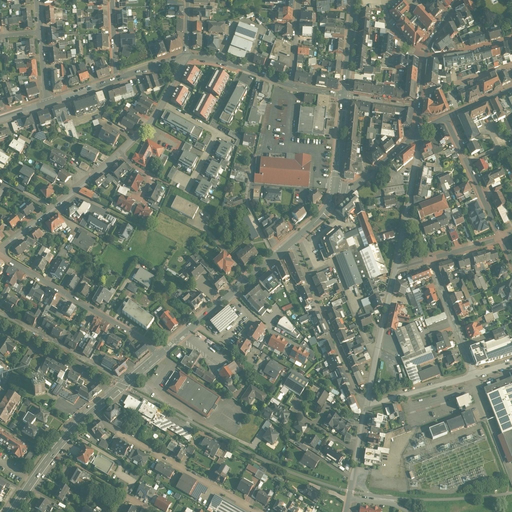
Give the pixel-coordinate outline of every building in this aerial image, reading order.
[(278,0),(278,4),(285,4),(285,10),(293,11),(293,0),(278,0)] [(325,0),(321,0),(316,1),(316,8),(321,8),(325,8),(329,7),(328,0),(325,0)] [(347,0),(339,0),(331,0),(332,3),(335,3),(335,6),(336,6),(336,9),(346,9),(347,0)] [(398,30),(413,46),(425,36),(413,23),(417,20),(426,30),(427,31),(436,23),(430,16),(428,18),(423,13),(425,11),(421,7),(415,13),(403,0),(402,0),(389,12),(389,13),(398,23),(399,23),(397,25),(397,26),(398,26),(400,28),(398,30)] [(431,0),(430,1),(432,3),(430,5),(429,4),(425,7),(434,18),(439,13),(439,14),(443,11),(440,7),(443,5),(439,0),(431,0)] [(474,0),(463,0),(468,9),(471,7),(477,5),(476,3),(476,2),(474,0)] [(464,4),(456,9),(459,14),(463,21),(466,26),(467,28),(470,27),(469,25),(473,22),(471,18),(464,4)] [(53,8),(45,9),(46,17),(67,15),(66,12),(62,12),(62,11),(57,11),(57,12),(54,13),(53,8)] [(177,8),(175,8),(175,13),(175,17),(183,18),(184,8),(177,8)] [(30,10),(22,11),(23,16),(16,16),(16,20),(31,18),(30,10)] [(205,11),(205,10),(204,10),(194,10),(193,17),(205,18),(205,11)] [(285,10),(283,10),(283,15),(275,15),(275,17),(273,17),(273,20),(282,21),(292,21),(293,11),(285,10)] [(371,11),(361,10),(360,20),(370,21),(371,11)] [(312,12),(301,11),(300,20),(305,20),(311,21),(312,12)] [(126,12),(117,13),(118,21),(133,20),(133,17),(132,17),(128,17),(127,18),(126,12)] [(92,19),(92,22),(108,21),(108,14),(98,14),(99,19),(92,19)] [(336,15),(327,14),(327,18),(321,17),(320,23),(326,24),(326,25),(335,25),(336,15)] [(459,14),(450,18),(453,24),(456,31),(464,28),(461,21),(463,21),(459,14)] [(46,17),(47,24),(55,24),(54,20),(63,19),(67,18),(67,15),(46,17)] [(12,20),(9,20),(9,26),(19,25),(18,23),(23,22),(24,27),(26,26),(26,28),(28,28),(28,29),(32,29),(31,18),(16,20),(12,20)] [(133,20),(118,21),(118,29),(127,28),(127,23),(130,23),(134,23),(133,20)] [(370,21),(360,20),(359,32),(368,33),(370,21)] [(92,22),(86,22),(86,29),(93,29),(93,27),(95,26),(95,25),(99,25),(99,30),(108,29),(108,21),(92,22)] [(300,23),(299,23),(299,31),(312,32),(312,27),(312,24),(312,23),(305,23),(300,23)] [(258,30),(239,24),(228,54),(243,59),(246,52),(249,53),(258,30)] [(453,24),(443,30),(446,35),(449,39),(458,34),(456,31),(453,24)] [(224,26),(209,25),(209,33),(223,34),(224,34),(224,26)] [(291,26),(283,26),(275,25),(272,25),(271,32),(282,33),(282,36),(287,36),(287,39),(291,39),(291,26)] [(344,35),(335,34),(335,27),(336,27),(337,25),(335,25),(326,25),(325,25),(324,37),(338,39),(343,40),(344,35)] [(336,27),(335,27),(335,34),(344,35),(345,28),(336,27)] [(55,29),(47,30),(48,38),(64,36),(64,33),(56,34),(55,29)] [(491,31),(488,32),(490,41),(501,38),(499,29),(495,30),(491,31)] [(276,38),(270,31),(268,37),(275,40),(276,40),(276,39),(276,38)] [(465,35),(459,37),(462,43),(467,41),(469,40),(468,38),(470,38),(468,34),(470,33),(465,35)] [(368,35),(359,34),(357,47),(367,48),(371,49),(372,42),(368,42),(368,35)] [(470,38),(468,38),(469,40),(470,46),(485,42),(482,34),(470,38)] [(135,35),(120,36),(121,47),(124,47),(124,48),(122,55),(128,57),(131,48),(129,48),(135,47),(135,35)] [(202,38),(198,37),(198,35),(194,35),(194,37),(192,37),(192,48),(193,48),(193,49),(196,49),(196,48),(201,48),(202,38)] [(275,40),(268,37),(264,36),(264,35),(262,41),(274,45),(275,42),(276,40),(275,40)] [(446,35),(434,44),(435,46),(433,49),(436,52),(440,52),(446,47),(448,50),(448,51),(455,50),(451,43),(449,39),(446,35)] [(64,36),(48,38),(49,45),(57,44),(56,40),(65,39),(64,36)] [(102,37),(97,37),(97,38),(97,49),(108,49),(107,37),(102,37)] [(171,40),(170,38),(165,40),(169,53),(182,48),(178,37),(171,40)] [(384,37),(383,37),(381,57),(391,58),(393,38),(384,37)] [(217,39),(211,38),(211,40),(210,40),(208,49),(209,49),(209,50),(212,51),(213,50),(217,51),(219,42),(216,41),(217,39)] [(33,40),(25,41),(26,45),(21,46),(21,44),(16,44),(17,49),(34,48),(33,40)] [(338,41),(335,41),(331,41),(330,46),(334,46),(333,52),(342,53),(343,42),(338,41)] [(274,45),(270,56),(276,58),(278,51),(287,54),(287,46),(283,45),(275,42),(274,45)] [(507,43),(498,46),(501,56),(501,57),(510,55),(507,43)] [(153,45),(152,44),(148,46),(152,56),(156,54),(154,49),(153,45)] [(162,44),(157,46),(156,44),(153,45),(154,49),(156,54),(157,57),(166,54),(162,44)] [(498,46),(489,48),(492,59),(496,57),(501,56),(498,46)] [(309,48),(298,47),(298,55),(303,55),(313,56),(313,52),(309,52),(309,48)] [(367,48),(357,47),(356,58),(366,59),(367,48)] [(34,48),(17,49),(17,54),(22,53),(22,52),(26,51),(27,56),(35,55),(34,48)] [(489,48),(480,51),(483,61),(487,60),(488,66),(493,64),(492,59),(489,48)] [(57,49),(49,50),(50,57),(66,56),(66,53),(58,54),(57,49)] [(480,51),(471,53),(473,63),(483,61),(480,51)] [(261,56),(256,55),(253,63),(263,67),(266,58),(268,55),(263,53),(261,56)] [(461,55),(464,66),(464,67),(467,67),(467,65),(470,64),(470,66),(474,65),(471,53),(467,54),(466,54),(464,55),(461,55)] [(464,66),(461,55),(458,55),(458,56),(455,56),(452,56),(451,57),(449,57),(448,57),(446,57),(442,58),(444,70),(447,70),(456,68),(457,69),(457,68),(460,68),(460,69),(460,68),(460,67),(464,66)] [(66,56),(50,57),(51,65),(59,64),(58,60),(66,59),(66,56)] [(366,59),(356,58),(355,71),(364,72),(365,69),(366,59)] [(395,69),(407,70),(417,71),(418,60),(417,60),(398,58),(396,58),(395,69)] [(102,68),(95,70),(98,79),(109,75),(106,66),(103,59),(99,60),(102,68)] [(434,59),(433,61),(427,60),(427,65),(426,69),(425,75),(426,75),(426,76),(438,77),(438,72),(438,70),(439,66),(439,62),(438,61),(438,60),(434,59)] [(286,67),(271,60),(268,68),(273,70),(272,71),(275,72),(282,75),(286,67)] [(35,61),(27,62),(28,67),(19,68),(15,68),(16,71),(20,71),(36,69),(35,61)] [(341,64),(333,63),(322,61),(322,66),(331,67),(331,73),(340,74),(341,64)] [(84,65),(77,68),(77,73),(78,75),(80,82),(89,79),(86,71),(84,65)] [(76,67),(69,70),(71,77),(67,78),(69,86),(78,83),(76,76),(78,75),(77,73),(77,68),(76,67)] [(182,82),(192,87),(194,84),(196,85),(200,78),(198,77),(200,73),(189,68),(187,72),(184,77),(182,82)] [(309,74),(301,73),(302,69),(297,68),(296,72),(294,81),(310,85),(313,70),(310,69),(309,74)] [(36,69),(20,71),(20,74),(28,73),(29,77),(29,78),(37,77),(36,69)] [(56,69),(52,70),(52,72),(51,72),(53,92),(61,91),(61,87),(63,87),(63,85),(61,85),(61,83),(57,83),(57,80),(60,80),(60,78),(59,71),(57,71),(56,69)] [(417,71),(407,70),(406,83),(416,84),(417,71)] [(505,72),(501,73),(500,70),(495,72),(495,74),(496,76),(497,75),(502,86),(510,82),(506,73),(505,72)] [(207,92),(219,98),(227,82),(228,79),(229,78),(218,72),(216,76),(214,75),(207,87),(209,88),(207,92)] [(329,73),(321,72),(320,78),(328,80),(328,75),(329,73)] [(495,74),(488,77),(489,79),(494,89),(493,89),(494,91),(501,88),(496,76),(495,74)] [(438,77),(426,76),(425,86),(437,87),(437,83),(438,77)] [(149,79),(153,89),(152,89),(153,90),(159,88),(157,81),(155,77),(149,79)] [(149,79),(149,78),(143,80),(146,91),(152,89),(153,89),(149,79)] [(328,80),(320,78),(318,78),(316,86),(326,87),(328,80)] [(332,80),(328,79),(328,80),(326,87),(337,89),(338,85),(339,86),(339,82),(339,81),(332,80)] [(472,79),(466,81),(468,85),(470,84),(471,87),(475,86),(475,85),(472,79)] [(489,79),(485,80),(483,81),(479,83),(483,92),(483,94),(493,89),(494,89),(489,79)] [(373,83),(362,81),(362,83),(354,82),(353,87),(354,87),(354,92),(371,94),(373,84),(373,83)] [(264,84),(260,83),(259,84),(257,90),(256,97),(257,97),(265,99),(265,97),(266,97),(267,91),(268,86),(264,85),(264,84)] [(394,84),(384,83),(383,85),(382,96),(392,98),(394,89),(394,84)] [(416,84),(406,83),(405,91),(406,91),(404,100),(414,101),(416,84)] [(9,84),(3,86),(7,97),(6,97),(9,106),(12,105),(16,104),(13,95),(10,96),(10,94),(12,94),(11,90),(9,84)] [(247,88),(239,84),(237,87),(239,88),(237,90),(225,114),(224,116),(222,115),(219,121),(227,125),(229,125),(228,124),(229,121),(231,122),(233,118),(232,117),(233,114),(235,114),(237,111),(235,110),(237,107),(238,108),(240,104),(239,104),(240,101),(242,102),(244,98),(242,97),(243,95),(245,96),(247,92),(245,91),(247,88)] [(383,85),(373,84),(371,94),(382,96),(383,85)] [(35,85),(25,88),(28,97),(37,94),(38,93),(35,85)] [(123,86),(107,91),(110,100),(114,98),(120,96),(122,96),(126,94),(123,86)] [(465,93),(463,86),(456,89),(461,102),(467,100),(469,103),(481,98),(479,94),(476,88),(465,93)] [(222,115),(224,116),(225,114),(237,90),(239,88),(237,87),(222,115)] [(15,94),(13,95),(16,104),(19,103),(19,102),(22,102),(19,93),(18,93),(17,88),(11,90),(12,94),(15,93),(15,94)] [(187,98),(188,94),(178,88),(176,93),(175,93),(173,98),(171,103),(181,108),(183,104),(185,105),(188,98),(187,98)] [(397,90),(394,89),(392,98),(404,100),(406,91),(405,91),(397,90)] [(253,90),(249,107),(252,108),(256,109),(256,108),(257,103),(255,103),(257,97),(256,97),(257,90),(253,90)] [(437,91),(435,92),(434,94),(434,93),(434,94),(433,95),(433,97),(435,97),(435,99),(434,99),(434,100),(433,101),(423,100),(422,115),(432,116),(433,117),(435,117),(435,116),(439,115),(449,111),(440,90),(437,91)] [(126,94),(122,96),(124,100),(135,97),(133,92),(126,94)] [(96,98),(92,99),(90,100),(72,106),(75,116),(82,114),(83,114),(85,113),(95,110),(100,108),(98,103),(105,101),(102,93),(95,95),(96,98)] [(195,115),(206,121),(207,120),(208,118),(216,102),(205,96),(203,100),(201,99),(195,111),(196,112),(195,115)] [(146,101),(143,99),(142,99),(139,104),(149,110),(153,104),(146,101)] [(458,117),(459,121),(460,119),(460,118),(497,102),(497,100),(458,117)] [(360,103),(352,101),(351,111),(353,112),(358,113),(360,103)] [(498,103),(497,102),(460,118),(460,119),(459,121),(463,129),(469,141),(473,139),(474,140),(483,141),(480,135),(477,129),(481,127),(478,121),(482,119),(483,120),(491,116),(492,118),(495,116),(498,122),(505,118),(500,106),(498,103)] [(370,104),(360,103),(358,113),(358,114),(358,117),(364,118),(363,119),(366,120),(367,114),(369,114),(370,104)] [(511,112),(511,111),(509,105),(507,105),(506,103),(503,105),(500,106),(505,118),(505,119),(511,116),(510,113),(511,112)] [(149,110),(139,104),(136,108),(135,110),(139,112),(146,115),(149,110)] [(384,107),(373,105),(372,114),(376,114),(383,115),(384,107)] [(64,106),(53,109),(56,119),(61,117),(63,124),(69,122),(67,115),(64,106)] [(136,108),(131,106),(129,110),(137,115),(139,112),(135,110),(136,108)] [(396,108),(384,107),(383,115),(382,122),(387,123),(387,119),(388,116),(394,117),(395,114),(396,108)] [(256,109),(252,108),(252,109),(251,109),(248,122),(251,123),(255,124),(259,125),(261,116),(258,116),(258,115),(257,115),(258,109),(256,108),(256,109)] [(413,111),(396,108),(395,114),(398,115),(402,115),(402,117),(401,124),(400,126),(402,127),(410,128),(413,111)] [(48,111),(37,115),(40,125),(45,123),(50,121),(52,127),(55,125),(53,119),(51,120),(48,111)] [(305,115),(269,111),(261,181),(272,183),(272,184),(293,186),(298,135),(303,136),(305,115)] [(353,112),(351,111),(350,121),(357,122),(358,117),(358,114),(353,114),(353,112)] [(196,131),(187,126),(183,124),(181,123),(177,121),(174,120),(174,119),(168,116),(169,114),(165,112),(161,120),(160,122),(161,122),(162,121),(164,122),(163,124),(167,125),(168,124),(171,125),(170,127),(173,129),(174,127),(177,129),(176,130),(180,132),(181,131),(183,132),(182,134),(186,136),(187,134),(190,136),(189,137),(194,140),(195,138),(197,140),(197,141),(198,140),(203,132),(197,129),(196,131)] [(133,116),(130,114),(127,120),(125,119),(137,125),(140,120),(133,116)] [(383,115),(376,114),(375,118),(373,117),(373,119),(372,125),(382,126),(382,122),(383,115)] [(31,117),(21,120),(24,129),(30,127),(34,126),(33,122),(34,122),(34,120),(32,120),(31,117)] [(505,118),(498,122),(501,129),(502,129),(504,133),(508,132),(511,130),(505,119),(505,118)] [(137,125),(125,119),(122,124),(127,128),(132,130),(135,125),(136,126),(137,125)] [(396,120),(387,119),(387,123),(382,122),(382,126),(393,127),(393,124),(396,124),(396,120)] [(21,120),(11,124),(14,132),(24,129),(21,120)] [(72,121),(69,122),(63,124),(66,132),(70,130),(71,131),(73,138),(78,141),(78,140),(72,121)] [(357,122),(350,121),(348,134),(356,135),(357,122)] [(396,124),(393,124),(393,127),(382,126),(381,131),(395,133),(395,139),(396,145),(403,139),(402,133),(403,133),(404,133),(403,128),(402,128),(402,127),(400,126),(401,124),(398,124),(396,124)] [(443,126),(434,131),(437,138),(441,147),(446,145),(444,141),(449,139),(443,126)] [(119,136),(105,127),(99,137),(103,139),(102,140),(110,144),(114,146),(119,136)] [(371,130),(367,129),(366,142),(366,157),(372,152),(372,142),(375,140),(376,135),(381,136),(381,131),(371,130)] [(395,133),(381,131),(381,136),(381,137),(383,138),(395,139),(395,133)] [(39,133),(37,134),(34,138),(43,143),(46,140),(43,132),(39,133)] [(232,138),(237,140),(239,142),(241,137),(235,133),(232,138)] [(256,136),(245,134),(242,145),(243,145),(243,142),(249,144),(248,147),(253,148),(254,145),(256,136)] [(356,135),(348,134),(347,145),(355,145),(356,138),(356,135)] [(31,141),(20,136),(18,139),(19,139),(25,143),(29,145),(31,141)] [(429,142),(428,143),(434,156),(443,151),(441,147),(437,138),(434,140),(434,141),(429,143),(429,142)] [(387,141),(385,139),(381,142),(382,145),(380,147),(386,154),(394,147),(388,140),(387,141)] [(17,142),(13,140),(9,148),(13,151),(20,155),(24,146),(17,142)] [(147,141),(138,156),(135,155),(133,160),(136,161),(135,162),(145,167),(152,154),(158,158),(163,149),(147,141)] [(477,142),(467,147),(471,155),(479,151),(478,148),(479,147),(477,142)] [(181,151),(184,152),(188,154),(192,147),(186,143),(181,151)] [(197,143),(194,148),(202,152),(204,147),(197,143)] [(226,146),(222,143),(215,156),(222,159),(225,161),(232,149),(226,146)] [(434,156),(428,143),(423,145),(422,150),(425,154),(421,156),(424,162),(434,157),(434,156)] [(355,145),(347,145),(346,154),(356,155),(357,145),(355,145)] [(415,147),(410,146),(390,163),(397,172),(413,158),(415,147)] [(99,154),(85,147),(81,156),(81,155),(85,157),(84,158),(91,161),(91,160),(94,162),(94,163),(99,154)] [(5,155),(0,152),(0,163),(5,166),(13,151),(9,148),(5,155)] [(372,152),(366,157),(372,165),(383,156),(377,148),(372,152)] [(449,149),(443,152),(445,155),(446,157),(452,155),(451,153),(449,149)] [(443,151),(434,156),(434,157),(436,160),(445,155),(443,152),(443,151)] [(65,158),(54,152),(50,160),(61,166),(61,167),(63,168),(64,168),(66,164),(65,164),(66,162),(63,161),(65,158)] [(184,152),(178,164),(178,165),(178,164),(182,166),(188,170),(188,169),(191,171),(192,172),(198,159),(192,156),(191,157),(190,156),(191,155),(188,154),(184,152)] [(356,155),(346,154),(345,164),(355,165),(356,158),(356,155)] [(168,158),(162,155),(158,163),(164,165),(168,158)] [(433,164),(426,163),(425,167),(429,167),(434,168),(440,168),(436,160),(434,161),(435,163),(433,164)] [(483,161),(476,164),(476,165),(475,165),(477,168),(480,173),(488,169),(487,167),(486,164),(485,165),(483,161)] [(89,166),(82,162),(79,168),(86,172),(89,166)] [(124,166),(120,162),(115,167),(123,174),(128,170),(128,169),(124,166)] [(219,166),(212,162),(205,175),(212,178),(215,180),(221,168),(222,168),(219,166)] [(355,165),(345,164),(344,174),(354,174),(361,174),(362,165),(355,165)] [(60,173),(44,165),(40,172),(47,176),(55,180),(57,177),(65,183),(71,177),(62,170),(60,173)] [(34,172),(24,167),(20,173),(26,177),(22,184),(26,186),(34,172)] [(115,167),(110,171),(115,176),(118,179),(123,174),(115,167)] [(172,180),(177,170),(172,168),(167,177),(172,180)] [(428,170),(419,169),(417,178),(427,180),(434,181),(435,178),(430,177),(431,171),(428,170)] [(233,170),(233,171),(232,170),(231,175),(236,176),(236,179),(237,181),(244,182),(245,178),(243,177),(243,176),(244,176),(244,173),(237,172),(233,170)] [(491,175),(482,179),(486,187),(491,185),(494,184),(494,183),(493,181),(504,176),(502,170),(491,175)] [(447,173),(438,177),(439,181),(441,185),(440,185),(440,186),(443,192),(446,199),(449,197),(444,185),(445,184),(445,183),(447,183),(449,186),(454,183),(452,179),(450,180),(447,173)] [(101,174),(93,181),(98,187),(102,184),(105,188),(109,185),(109,184),(106,181),(106,180),(105,180),(101,174)] [(109,174),(106,177),(107,178),(105,180),(106,180),(106,181),(109,184),(114,180),(112,178),(109,174)] [(133,175),(130,181),(139,186),(143,180),(136,176),(133,175)] [(427,180),(417,178),(415,188),(425,190),(427,180)] [(139,186),(130,181),(127,187),(130,189),(136,192),(139,186)] [(209,184),(202,181),(195,194),(202,198),(205,200),(205,199),(212,187),(212,186),(209,184)] [(467,184),(459,188),(463,195),(468,193),(471,191),(467,184)] [(160,189),(153,185),(149,191),(159,196),(162,190),(160,189)] [(50,186),(41,192),(46,199),(54,194),(51,191),(52,190),(50,186)] [(122,188),(120,187),(118,191),(119,192),(118,193),(125,197),(128,191),(122,188)] [(425,190),(415,188),(413,197),(414,204),(423,200),(422,199),(422,198),(424,198),(425,200),(429,199),(429,197),(429,196),(430,193),(426,192),(427,190),(425,190)] [(459,188),(453,190),(455,194),(454,194),(457,200),(464,196),(463,195),(459,188)] [(94,194),(84,189),(79,193),(91,199),(92,197),(94,194)] [(274,191),(266,190),(265,194),(265,199),(275,200),(275,201),(280,201),(281,191),(274,191)] [(471,191),(468,193),(472,201),(477,198),(474,190),(471,191)] [(159,196),(149,191),(146,197),(154,201),(156,202),(159,196)] [(313,191),(310,191),(309,193),(311,195),(307,199),(313,206),(322,198),(316,191),(314,193),(313,191)] [(357,192),(336,211),(342,217),(344,220),(343,221),(345,223),(349,219),(348,218),(351,215),(354,219),(357,218),(357,216),(365,213),(358,196),(359,196),(357,192)] [(501,194),(491,198),(497,209),(504,206),(506,205),(501,194)] [(128,200),(122,196),(117,206),(123,209),(128,200)] [(435,200),(431,201),(427,202),(427,203),(423,204),(420,206),(419,205),(419,206),(419,208),(416,209),(415,209),(420,221),(420,220),(429,217),(434,215),(435,218),(435,219),(440,217),(443,216),(448,213),(452,212),(450,208),(448,209),(443,196),(442,196),(442,197),(439,198),(435,199),(435,200)] [(198,208),(177,197),(171,209),(188,218),(192,220),(198,208)] [(384,199),(383,199),(384,203),(385,206),(384,206),(385,207),(385,208),(386,208),(385,207),(395,205),(395,204),(393,197),(391,198),(385,199),(384,199)] [(231,200),(230,200),(227,199),(224,199),(223,203),(224,203),(223,208),(228,209),(233,207),(233,206),(243,203),(241,198),(235,200),(235,201),(234,202),(233,201),(232,200),(231,200)] [(134,203),(128,200),(123,209),(129,212),(133,205),(134,203)] [(483,221),(479,211),(480,211),(476,202),(468,206),(470,208),(467,210),(470,217),(470,218),(473,224),(473,223),(477,231),(481,229),(481,231),(488,228),(484,220),(483,221)] [(34,210),(29,203),(21,210),(26,216),(31,212),(34,210)] [(79,209),(83,214),(85,216),(90,207),(84,203),(82,206),(80,209),(79,209)] [(73,204),(65,210),(70,217),(76,212),(80,217),(83,214),(79,209),(78,211),(73,204)] [(146,209),(139,206),(138,207),(135,214),(134,215),(141,218),(146,209)] [(504,206),(497,209),(504,224),(509,222),(505,214),(507,213),(504,206)] [(300,208),(292,215),(294,218),(298,222),(299,222),(303,219),(302,219),(306,215),(300,208)] [(146,209),(141,218),(147,221),(152,212),(146,209)] [(21,210),(16,214),(22,218),(26,216),(21,210)] [(459,212),(449,217),(450,219),(453,218),(455,222),(454,222),(456,226),(463,222),(463,223),(464,223),(460,215),(459,212)] [(371,231),(365,213),(357,216),(357,218),(361,228),(369,249),(366,250),(358,253),(355,245),(349,248),(362,284),(363,284),(377,278),(379,277),(388,274),(379,252),(378,247),(375,241),(373,236),(371,231)] [(105,221),(93,214),(88,222),(88,223),(105,233),(110,224),(105,221)] [(58,215),(45,225),(52,233),(55,231),(55,232),(62,227),(64,229),(67,227),(64,224),(58,215)] [(16,219),(14,216),(10,219),(3,216),(1,219),(0,221),(5,224),(7,222),(12,229),(20,222),(17,218),(16,219)] [(116,220),(108,216),(105,221),(110,224),(113,226),(116,220)] [(247,216),(242,218),(248,229),(253,227),(247,216)] [(273,225),(267,216),(260,220),(261,223),(264,228),(267,225),(269,227),(273,225)] [(445,218),(436,221),(439,229),(449,226),(447,222),(445,217),(445,218)] [(85,228),(88,223),(88,222),(83,219),(79,225),(85,228)] [(282,221),(275,226),(274,224),(273,225),(269,227),(263,232),(268,241),(275,235),(277,237),(278,237),(281,235),(281,234),(284,232),(288,229),(288,228),(286,225),(286,223),(284,221),(282,221)] [(436,221),(422,226),(425,235),(425,234),(439,229),(436,221)] [(132,229),(124,225),(118,235),(120,236),(120,238),(124,240),(125,239),(127,240),(132,229)] [(253,227),(248,229),(253,240),(258,237),(253,227)] [(454,227),(451,231),(452,233),(449,234),(452,242),(459,239),(454,227)] [(33,232),(30,234),(31,235),(28,238),(35,242),(37,241),(35,239),(36,239),(37,240),(38,240),(37,240),(40,238),(44,235),(42,232),(40,233),(37,229),(36,229),(36,228),(33,231),(33,232)] [(342,236),(335,228),(320,241),(324,250),(320,251),(324,261),(336,257),(348,289),(362,284),(349,248),(344,235),(342,236)] [(366,250),(369,249),(361,228),(358,230),(366,250)] [(356,229),(344,235),(349,248),(355,245),(352,238),(358,235),(356,229)] [(86,236),(82,234),(78,241),(76,240),(73,244),(85,251),(89,244),(91,246),(94,241),(86,236)] [(35,242),(28,238),(26,241),(28,244),(33,247),(35,242)] [(22,241),(13,248),(16,251),(19,255),(28,248),(22,241)] [(42,246),(38,255),(41,257),(46,249),(42,246)] [(250,246),(237,257),(244,265),(257,254),(250,246)] [(488,251),(479,253),(482,264),(497,259),(495,251),(495,252),(491,253),(492,256),(490,256),(488,251)] [(301,273),(292,253),(284,260),(285,263),(286,263),(291,277),(301,273)] [(485,269),(482,264),(479,253),(472,255),(475,266),(480,264),(481,267),(482,271),(485,270),(485,269)] [(40,259),(34,268),(42,272),(43,270),(43,271),(44,268),(47,263),(49,264),(53,257),(49,255),(45,260),(43,259),(42,260),(40,259)] [(233,265),(224,255),(217,261),(216,260),(213,263),(214,264),(221,272),(222,271),(226,275),(228,275),(230,273),(230,271),(228,269),(232,266),(233,265)] [(196,258),(194,259),(192,257),(188,261),(192,265),(183,274),(187,278),(190,275),(194,279),(203,271),(198,265),(197,263),(198,262),(196,260),(197,259),(196,258)] [(467,257),(457,260),(458,263),(460,271),(470,268),(470,266),(467,257)] [(58,260),(50,274),(59,280),(61,277),(60,277),(62,274),(63,274),(67,266),(58,260)] [(209,266),(203,260),(200,263),(207,268),(209,266)] [(452,261),(437,266),(440,273),(446,271),(446,272),(452,270),(451,268),(453,267),(454,267),(452,261)] [(289,277),(282,262),(276,267),(282,281),(285,280),(285,282),(289,280),(288,278),(289,277)] [(504,265),(499,268),(498,266),(496,267),(496,269),(495,270),(498,278),(502,276),(504,279),(508,277),(507,274),(505,270),(506,270),(504,265)] [(18,271),(11,266),(6,274),(10,276),(7,281),(10,283),(18,271)] [(75,271),(69,268),(66,274),(71,277),(72,274),(73,275),(75,271)] [(161,273),(153,268),(152,271),(156,274),(154,276),(158,278),(161,273)] [(428,269),(406,277),(407,280),(409,285),(431,277),(428,269)] [(146,274),(140,270),(134,280),(141,285),(144,280),(143,279),(146,274)] [(18,271),(10,283),(10,284),(9,285),(13,287),(14,285),(17,280),(21,282),(25,275),(18,271)] [(269,273),(266,276),(262,279),(259,282),(265,289),(268,293),(272,290),(269,286),(275,281),(269,273)] [(301,273),(291,277),(293,281),(295,280),(298,285),(302,284),(301,283),(305,282),(301,273)] [(72,274),(71,277),(70,279),(67,282),(68,282),(66,286),(73,290),(78,281),(75,279),(76,276),(73,275),(72,274)] [(322,274),(312,278),(316,288),(324,284),(326,283),(324,278),(322,274)] [(447,275),(442,277),(446,287),(454,284),(459,282),(457,277),(452,279),(450,274),(447,275)] [(141,285),(148,289),(155,279),(149,275),(146,281),(144,280),(141,285)] [(220,276),(216,280),(211,275),(208,278),(207,279),(212,284),(218,291),(218,290),(226,283),(227,283),(220,276)] [(478,279),(476,275),(472,277),(477,289),(481,287),(478,279)] [(482,277),(478,279),(481,287),(483,292),(487,290),(482,277)] [(377,278),(363,284),(368,298),(378,294),(373,283),(380,281),(380,280),(377,278)] [(326,283),(324,284),(326,288),(335,284),(336,285),(338,284),(336,279),(326,283)] [(402,282),(397,281),(394,294),(404,296),(404,293),(405,293),(406,290),(410,288),(409,285),(407,280),(402,282)] [(272,290),(268,293),(270,295),(280,286),(275,281),(269,286),(272,290)] [(511,284),(510,282),(495,289),(498,294),(501,293),(501,292),(503,291),(508,300),(511,299),(511,297),(511,284)] [(138,289),(130,284),(127,289),(134,294),(138,289)] [(324,284),(316,288),(320,298),(329,294),(326,288),(324,284)] [(83,285),(82,285),(82,286),(78,293),(85,297),(87,298),(89,295),(87,294),(91,288),(85,285),(85,286),(83,285)] [(256,285),(243,296),(248,302),(255,295),(261,290),(256,285)] [(39,288),(35,286),(29,296),(32,298),(33,297),(40,301),(44,295),(44,294),(37,290),(39,288)] [(425,286),(419,289),(420,292),(422,298),(421,295),(425,294),(424,293),(428,292),(425,286)] [(465,288),(461,289),(462,292),(463,292),(466,300),(468,299),(470,299),(466,287),(465,288)] [(7,289),(5,288),(0,296),(4,299),(10,289),(8,288),(7,288),(7,289)] [(57,294),(48,288),(44,294),(44,295),(48,297),(44,303),(49,306),(57,294)] [(100,288),(92,302),(100,306),(103,301),(104,302),(109,294),(100,288)] [(307,288),(299,291),(304,302),(304,303),(307,301),(312,299),(307,288)] [(263,292),(261,290),(255,295),(260,299),(262,298),(265,296),(267,298),(270,295),(268,293),(265,289),(264,290),(264,291),(263,292)] [(428,292),(424,293),(425,294),(429,305),(431,304),(432,305),(433,305),(435,304),(435,303),(435,302),(437,301),(433,290),(428,292)] [(413,295),(412,292),(408,293),(407,294),(412,307),(418,308),(415,300),(413,295)] [(420,292),(413,295),(415,300),(422,298),(420,292)] [(461,292),(449,297),(453,305),(461,302),(460,299),(463,297),(461,292)] [(198,293),(191,299),(186,294),(183,296),(184,297),(182,300),(181,298),(181,299),(185,304),(188,302),(195,310),(205,301),(198,293)] [(109,294),(104,302),(108,304),(113,296),(109,294)] [(378,294),(368,298),(371,304),(380,300),(378,294)] [(19,300),(10,295),(6,300),(2,308),(9,312),(14,305),(16,306),(19,300)] [(260,299),(255,295),(248,302),(252,307),(258,313),(262,316),(268,308),(266,306),(260,299)] [(368,298),(361,301),(363,307),(365,307),(368,316),(370,315),(374,314),(368,298)] [(423,300),(422,298),(415,300),(418,308),(420,313),(420,315),(423,314),(419,303),(419,301),(423,300)] [(342,299),(331,304),(333,307),(344,302),(342,299)] [(380,300),(371,304),(374,312),(378,310),(377,308),(382,306),(380,300)] [(468,302),(453,308),(457,317),(466,313),(465,313),(463,308),(469,306),(468,302)] [(154,320),(129,303),(126,307),(123,311),(122,313),(147,331),(154,320)] [(501,303),(490,308),(492,313),(493,314),(504,309),(501,303)] [(76,308),(68,304),(63,311),(62,313),(70,318),(76,308)] [(396,308),(391,306),(388,321),(397,323),(398,323),(398,321),(408,323),(410,317),(400,315),(401,309),(396,308)] [(340,307),(327,313),(331,323),(339,320),(341,319),(345,318),(340,307)] [(228,308),(211,324),(217,330),(219,333),(237,318),(228,308)] [(33,316),(29,313),(24,321),(33,326),(37,318),(40,313),(37,310),(33,316)] [(178,325),(168,313),(166,314),(163,310),(160,313),(163,316),(160,319),(161,320),(170,331),(171,331),(178,325),(178,324),(178,325)] [(318,313),(311,316),(311,317),(309,318),(310,322),(313,321),(315,326),(322,323),(318,313)] [(445,313),(425,320),(427,326),(447,318),(445,313)] [(368,316),(360,319),(359,319),(362,327),(366,325),(371,323),(372,323),(370,320),(372,319),(370,315),(368,316)] [(42,316),(38,323),(42,326),(46,318),(42,316)] [(96,317),(92,325),(96,327),(98,329),(103,321),(96,317)] [(295,330),(285,317),(280,322),(277,326),(291,334),(295,330)] [(52,332),(56,328),(57,325),(46,318),(42,326),(52,332)] [(339,320),(331,323),(335,333),(345,329),(343,325),(341,326),(339,320)] [(109,325),(103,321),(98,329),(101,330),(105,333),(109,325)] [(397,323),(388,321),(386,329),(394,331),(397,332),(397,331),(401,329),(401,328),(398,328),(398,324),(398,323),(397,323)] [(258,324),(256,323),(252,328),(251,328),(250,330),(251,331),(247,336),(249,338),(255,342),(255,341),(257,343),(266,329),(264,328),(264,327),(258,324)] [(322,323),(315,326),(317,331),(314,333),(316,339),(320,337),(320,336),(327,333),(322,323)] [(424,350),(414,324),(409,326),(401,329),(397,331),(397,332),(394,331),(405,358),(424,350)] [(476,325),(466,328),(467,332),(467,333),(468,335),(469,335),(470,337),(470,338),(470,339),(475,337),(476,338),(479,336),(480,336),(479,333),(479,331),(481,331),(481,330),(480,326),(479,325),(476,326),(476,325)] [(56,328),(52,332),(51,335),(58,339),(62,332),(56,328)] [(501,330),(492,334),(495,341),(484,345),(483,344),(470,349),(475,363),(477,363),(479,364),(479,365),(487,362),(488,363),(494,361),(511,355),(511,349),(509,341),(508,337),(506,338),(506,336),(504,337),(501,330)] [(344,331),(336,334),(340,344),(355,338),(353,333),(346,336),(344,331)] [(69,337),(67,340),(65,344),(74,350),(79,343),(78,342),(79,341),(82,335),(78,333),(74,340),(69,337)] [(103,333),(98,341),(100,342),(102,343),(103,341),(104,340),(106,335),(103,333)] [(445,334),(436,337),(439,345),(438,345),(437,343),(434,344),(435,347),(437,351),(436,351),(436,352),(437,352),(438,353),(442,352),(451,348),(453,347),(454,346),(454,344),(452,343),(449,344),(445,334),(446,334),(445,334)] [(121,341),(111,335),(107,342),(106,343),(116,349),(118,347),(120,348),(122,345),(119,344),(121,341)] [(279,338),(274,336),(272,339),(268,345),(270,346),(275,349),(281,339),(279,338)] [(272,339),(268,337),(264,344),(269,347),(270,346),(268,345),(272,339)] [(308,339),(311,346),(317,343),(314,337),(308,339)] [(2,341),(1,341),(0,343),(0,344),(0,353),(3,355),(7,349),(12,352),(16,346),(4,339),(2,341)] [(85,343),(79,353),(86,357),(92,347),(90,345),(92,342),(87,339),(85,343)] [(281,339),(275,349),(281,352),(282,353),(286,346),(287,343),(283,341),(283,340),(281,339)] [(350,344),(342,347),(346,357),(348,356),(353,353),(355,356),(363,352),(364,352),(363,349),(362,349),(361,347),(365,345),(362,339),(356,341),(358,346),(352,349),(350,344)] [(251,347),(242,340),(239,344),(238,343),(238,344),(237,346),(236,346),(237,347),(235,350),(245,357),(247,353),(249,352),(249,350),(251,347)] [(327,343),(323,345),(323,346),(326,353),(327,356),(330,355),(335,352),(331,342),(327,343)] [(148,351),(142,344),(136,349),(131,343),(128,347),(132,352),(138,359),(148,351)] [(289,349),(286,346),(282,353),(281,352),(280,353),(285,356),(289,349)] [(432,347),(424,350),(405,358),(401,359),(402,363),(431,352),(434,351),(433,348),(432,347)] [(293,351),(290,357),(291,358),(297,361),(302,351),(300,350),(295,348),(293,351)] [(189,360),(185,357),(181,365),(191,371),(194,366),(201,355),(194,351),(195,352),(189,360)] [(302,351),(297,361),(303,365),(307,358),(309,355),(307,354),(304,352),(302,351)] [(349,358),(347,359),(351,368),(356,366),(371,360),(367,351),(364,352),(363,352),(364,355),(363,356),(364,358),(357,361),(355,356),(349,358)] [(431,352),(402,363),(406,371),(416,367),(419,366),(434,360),(431,352)] [(455,353),(446,356),(449,363),(445,365),(447,369),(451,367),(450,366),(459,363),(460,362),(461,361),(460,358),(458,357),(457,358),(455,353)] [(328,361),(327,361),(328,362),(330,366),(329,367),(331,371),(342,367),(337,356),(329,360),(328,361)] [(119,363),(117,364),(105,358),(102,364),(101,365),(111,371),(112,370),(118,377),(127,369),(120,361),(119,363)] [(58,364),(48,359),(44,366),(49,368),(54,372),(58,364)] [(277,364),(273,362),(272,364),(270,363),(265,371),(264,372),(266,373),(265,374),(266,374),(270,376),(271,377),(271,376),(275,378),(274,379),(275,379),(278,374),(279,374),(281,370),(275,366),(276,364),(277,364)] [(27,368),(20,364),(18,368),(25,372),(27,368)] [(67,369),(58,364),(54,372),(60,374),(63,376),(67,369)] [(234,364),(228,368),(219,374),(221,377),(219,379),(224,385),(231,394),(237,389),(234,383),(233,382),(232,380),(235,378),(235,377),(241,373),(234,364)] [(207,375),(194,366),(191,371),(204,380),(207,375)] [(356,366),(351,368),(358,385),(364,383),(356,366)] [(437,367),(422,373),(419,366),(416,367),(421,382),(421,383),(440,375),(437,367)] [(416,367),(406,371),(411,385),(421,382),(416,367)] [(310,381),(291,369),(281,385),(283,387),(289,391),(293,393),(299,397),(310,381)] [(343,369),(335,372),(339,381),(339,382),(341,381),(347,379),(343,369)] [(80,376),(71,371),(69,375),(67,379),(76,384),(79,379),(80,376)] [(220,398),(180,371),(178,374),(179,375),(178,376),(177,376),(175,379),(175,380),(175,381),(174,380),(172,382),(173,383),(173,384),(171,384),(169,387),(170,388),(169,389),(168,389),(166,392),(173,396),(197,412),(207,418),(212,411),(215,405),(220,398)] [(168,389),(169,389),(170,388),(169,387),(171,384),(173,384),(173,383),(172,382),(174,380),(175,381),(175,380),(175,379),(177,376),(178,376),(179,375),(178,374),(175,372),(165,387),(168,389)] [(215,380),(207,375),(204,380),(212,385),(215,381),(215,380)] [(511,378),(499,383),(498,380),(495,382),(496,384),(484,389),(486,396),(511,386),(511,378)] [(39,384),(32,386),(35,396),(45,393),(43,383),(39,384)] [(57,388),(54,393),(53,394),(57,397),(59,395),(62,390),(64,388),(59,385),(57,388)] [(96,385),(89,391),(79,385),(75,391),(79,393),(78,395),(80,396),(88,401),(89,402),(101,391),(96,385)] [(251,386),(241,400),(249,406),(249,405),(254,397),(262,402),(266,397),(251,386)] [(511,386),(486,396),(502,435),(511,461),(511,386)] [(354,396),(350,387),(342,390),(347,400),(352,397),(354,396)] [(328,395),(320,391),(320,390),(318,389),(316,393),(318,394),(312,402),(313,403),(321,408),(326,400),(329,396),(328,395)] [(2,405),(13,411),(20,399),(13,394),(9,392),(9,393),(2,405)] [(335,396),(330,393),(328,395),(329,396),(326,400),(330,403),(335,396)] [(165,418),(129,396),(123,405),(127,407),(148,419),(146,421),(165,433),(167,429),(182,438),(186,432),(164,419),(165,418)] [(468,397),(456,401),(459,410),(464,408),(465,409),(465,410),(468,409),(468,407),(471,405),(468,397)] [(358,409),(355,403),(352,405),(352,404),(349,405),(351,412),(358,409)] [(278,407),(274,404),(274,405),(272,404),(268,410),(266,408),(261,415),(269,419),(270,419),(271,420),(273,416),(272,416),(273,415),(282,420),(282,422),(284,423),(286,423),(287,421),(286,419),(289,415),(282,410),(281,410),(277,408),(278,407)] [(13,411),(2,405),(0,408),(0,419),(5,423),(13,411)] [(396,406),(388,408),(391,416),(388,416),(389,420),(399,417),(398,414),(396,406)] [(114,407),(104,416),(111,423),(121,414),(114,407)] [(148,419),(127,407),(126,410),(133,414),(146,421),(148,419)] [(126,410),(124,409),(121,414),(124,416),(129,419),(133,414),(126,410)] [(26,418),(33,423),(37,419),(44,424),(44,423),(45,423),(46,423),(47,422),(47,421),(47,420),(46,420),(49,415),(40,410),(38,413),(36,412),(33,417),(28,414),(26,418)] [(467,414),(462,416),(466,427),(466,428),(475,425),(471,412),(467,414)] [(339,419),(331,413),(324,423),(333,429),(333,428),(339,420),(339,419)] [(121,414),(111,423),(119,428),(123,422),(120,420),(124,416),(121,414)] [(377,419),(369,417),(367,426),(371,427),(376,428),(376,427),(376,423),(377,419)] [(387,418),(377,417),(377,419),(376,423),(385,425),(385,426),(387,418)] [(33,423),(26,418),(23,422),(28,425),(23,433),(33,440),(36,436),(37,436),(38,436),(39,435),(39,434),(39,433),(38,432),(30,427),(33,423)] [(462,418),(447,423),(447,425),(450,431),(450,433),(466,427),(462,418)] [(339,420),(333,428),(339,432),(345,423),(339,420)] [(98,421),(89,429),(99,440),(100,440),(105,435),(101,430),(104,428),(98,421)] [(271,425),(266,421),(261,429),(267,432),(271,425)] [(306,428),(298,422),(294,427),(303,433),(306,428)] [(345,423),(339,432),(345,436),(347,433),(351,427),(345,423)] [(443,425),(429,430),(433,439),(447,434),(446,433),(450,431),(447,425),(444,426),(443,425)] [(404,428),(385,435),(385,438),(383,449),(389,450),(391,439),(406,433),(404,428)] [(278,436),(269,430),(264,439),(272,445),(278,436)] [(192,435),(186,432),(182,438),(188,441),(192,435)] [(0,443),(9,450),(17,440),(5,433),(0,441),(0,443)] [(101,442),(101,441),(107,444),(106,447),(107,448),(109,444),(110,444),(105,441),(108,438),(105,435),(100,440),(101,442)] [(379,437),(369,435),(368,444),(378,445),(379,437),(380,437),(379,437)] [(316,438),(312,436),(307,444),(306,444),(314,449),(317,444),(316,444),(319,441),(319,440),(318,440),(316,439),(316,438)] [(214,444),(205,439),(201,447),(207,450),(207,451),(207,450),(211,453),(210,455),(214,458),(215,456),(219,449),(220,447),(214,443),(214,444)] [(17,440),(9,450),(14,453),(12,455),(18,458),(19,456),(22,458),(28,448),(17,440)] [(121,443),(117,440),(113,447),(112,449),(118,453),(123,443),(122,442),(121,443)] [(107,444),(101,441),(101,442),(98,447),(106,451),(107,448),(106,447),(107,444)] [(314,449),(306,444),(307,444),(304,442),(302,445),(308,449),(312,451),(314,449)] [(125,444),(123,443),(118,453),(124,456),(129,447),(125,444)] [(302,445),(299,443),(297,447),(305,452),(308,449),(302,445)] [(173,444),(172,445),(170,444),(167,449),(175,454),(178,449),(175,447),(176,446),(173,444)] [(343,457),(327,446),(324,452),(322,454),(323,454),(338,464),(343,457)] [(179,450),(178,449),(175,454),(173,457),(181,461),(186,452),(185,452),(187,450),(181,447),(179,450)] [(114,464),(101,457),(100,458),(97,456),(95,460),(94,459),(94,458),(92,457),(93,454),(93,453),(85,448),(82,452),(81,453),(80,455),(79,457),(77,461),(86,466),(87,465),(88,463),(91,464),(93,461),(94,462),(92,465),(95,467),(94,468),(107,476),(114,464)] [(219,449),(215,456),(219,458),(220,457),(223,452),(219,449)] [(148,458),(136,451),(136,452),(132,459),(139,463),(138,464),(142,467),(142,465),(143,466),(148,458)] [(377,453),(366,451),(364,461),(365,461),(373,462),(379,463),(381,454),(381,453),(377,453)] [(26,460),(29,462),(34,454),(31,452),(26,460)] [(319,461),(307,453),(302,462),(303,461),(306,463),(305,464),(314,469),(319,461)] [(167,468),(159,463),(155,471),(159,473),(163,474),(167,468)] [(229,470),(222,466),(218,472),(217,472),(213,479),(222,485),(227,477),(225,476),(229,470)] [(73,468),(65,480),(75,486),(80,477),(83,479),(89,479),(91,476),(83,472),(82,473),(73,468)] [(174,472),(167,468),(163,474),(166,476),(165,477),(170,479),(174,472)] [(264,474),(258,470),(254,477),(261,480),(264,474)] [(188,495),(196,482),(184,475),(176,488),(188,495)] [(252,487),(242,481),(237,489),(248,495),(252,487)] [(196,482),(188,495),(197,500),(201,492),(205,494),(208,489),(196,482)] [(62,485),(55,497),(62,502),(64,500),(66,501),(68,498),(66,496),(69,490),(62,485)] [(142,485),(136,494),(139,496),(139,497),(140,496),(141,497),(141,498),(142,497),(144,499),(146,496),(150,490),(150,489),(142,485)] [(314,490),(308,486),(304,491),(310,495),(308,497),(314,500),(318,494),(319,493),(317,492),(318,491),(314,489),(314,490)] [(119,491),(113,488),(109,495),(115,499),(119,491)] [(156,491),(151,488),(150,489),(150,490),(146,496),(152,499),(156,491)] [(265,495),(260,491),(258,495),(255,500),(260,502),(266,505),(270,497),(265,495)] [(215,496),(211,502),(211,503),(209,507),(210,507),(213,509),(214,509),(216,505),(219,507),(223,500),(214,495),(215,496)] [(165,501),(159,498),(154,506),(165,511),(166,511),(171,504),(165,500),(165,501)] [(41,500),(35,508),(40,511),(44,511),(46,510),(49,505),(41,500)] [(243,511),(237,508),(223,500),(219,507),(216,505),(214,509),(213,509),(213,511),(214,511),(243,511)] [(283,504),(278,501),(273,510),(277,511),(286,511),(287,511),(281,507),(283,504)] [(292,502),(288,510),(290,511),(293,509),(296,504),(292,502)]
